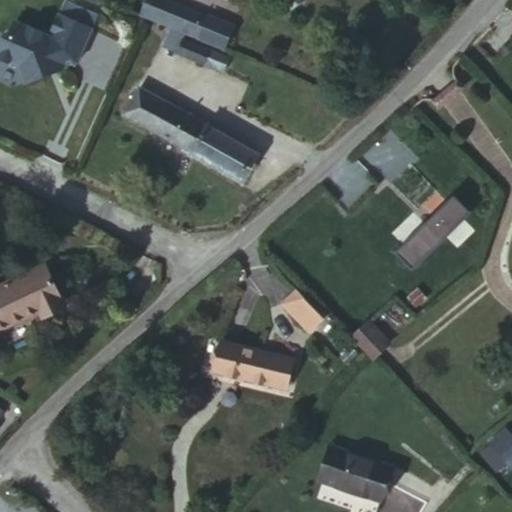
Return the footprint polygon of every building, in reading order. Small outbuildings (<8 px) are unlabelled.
[(6,32),(0,44),(0,53),(19,63),(26,80),(79,60),(101,11),(75,0),(66,0),(52,33),(17,18),(10,34),(6,32)] [(139,0),(134,13),(189,35),(194,23),(203,26),(207,17),(165,0),(139,0)] [(189,35),(222,49),(231,24),(208,15),(207,17),(203,26),(194,23),(189,35)] [(177,53),(204,64),(209,49),(182,39),(177,53)] [(209,49),(204,64),(223,72),(229,58),(209,49)] [(125,114),(242,180),(258,153),(140,87),(125,114)] [(463,218),(400,155),(382,172),(429,221),(398,251),(413,267),(463,218)] [(71,301),(51,260),(0,284),(0,320),(3,327),(45,306),(49,313),(71,301)] [(306,325),(319,312),(298,291),(285,304),(306,325)] [(325,317),(319,312),(306,325),(311,331),(325,317)] [(371,318),(351,336),(373,359),(393,341),(371,318)] [(293,358),(225,341),(217,371),(286,388),(293,358)] [(492,443),(508,462),(511,458),(511,435),(507,430),(492,443)] [(324,482),(336,447),(329,445),(317,479),(324,482)] [(376,511),(392,466),(336,447),(324,482),(319,497),(362,511),(376,511)]
